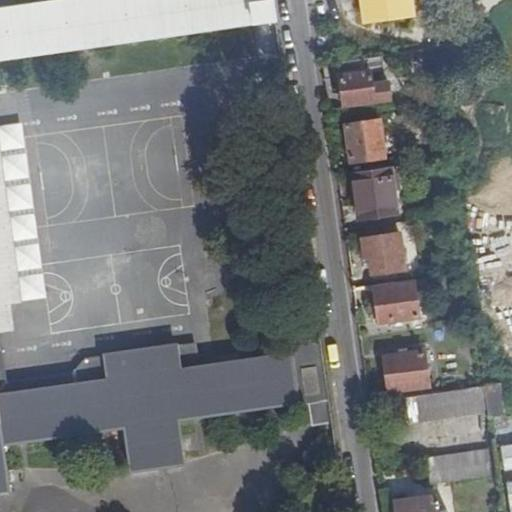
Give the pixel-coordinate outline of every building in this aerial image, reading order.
[(0,476),(10,475),(6,446),(124,427),(130,472),(186,464),(178,421),(303,406),(303,408),(315,407),(318,429),(336,426),(324,344),(296,348),(297,354),(295,355),(296,359),(204,371),(184,373),(182,349),(109,359),(111,383),(0,398),(0,334),(4,334),(15,332),(12,307),(23,306),(13,235),(2,236),(0,224),(0,202),(8,202),(0,145),(0,62),(279,24),(275,0),(52,0),(0,7),(0,476)] [(413,0),(367,0),(371,23),(416,17),(413,0)] [(385,60),(346,66),(347,79),(343,80),(347,109),(394,103),(392,88),(375,89),(374,77),(387,75),(385,60)] [(412,94),(413,108),(434,106),(432,92),(412,94)] [(354,163),(365,161),(388,158),(383,124),(349,129),(354,163)] [(443,164),(452,162),(451,154),(442,155),(443,164)] [(453,173),(452,162),(443,164),(444,174),(453,173)] [(395,171),(357,175),(360,204),(364,203),(367,220),(400,215),(395,171)] [(13,235),(8,202),(0,202),(0,224),(2,236),(13,235)] [(374,278),(408,273),(404,237),(366,243),(368,261),(372,261),(374,278)] [(417,287),(378,292),(383,327),(422,321),(417,287)] [(0,398),(111,383),(109,359),(91,361),(80,374),(11,383),(4,334),(0,334),(0,398)] [(184,373),(204,371),(201,347),(182,349),(184,373)] [(388,361),(392,396),(432,390),(427,356),(388,361)] [(491,416),(492,423),(506,421),(502,388),(487,390),(491,416)] [(487,390),(396,403),(400,429),(491,416),(487,390)] [(434,490),(500,480),(496,451),(430,462),(434,490)] [(0,476),(0,494),(13,493),(10,475),(0,476)] [(441,511),(440,502),(399,507),(399,511),(441,511)]
